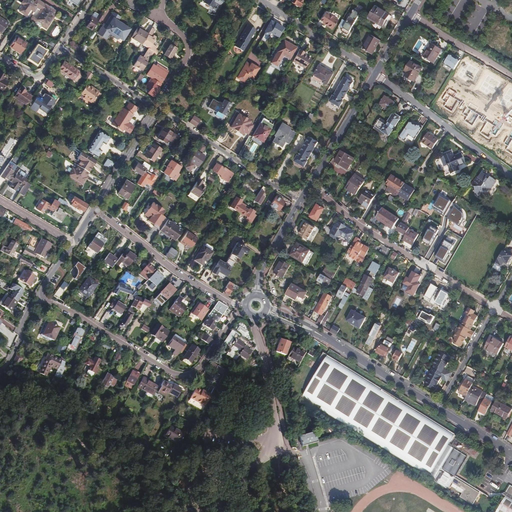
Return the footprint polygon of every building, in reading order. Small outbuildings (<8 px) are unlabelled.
[(30,9),(34,2),(30,0),(23,0),(21,4),(24,5),(20,11),(21,12),(25,15),(26,15),(30,9)] [(36,0),(35,0),(34,2),(30,9),(26,15),(30,9),(35,12),(39,6),(42,8),(36,18),(34,18),(32,21),(35,23),(34,24),(34,26),(38,28),(40,28),(41,26),(46,30),(50,23),(49,22),(55,12),(36,0)] [(344,20),(342,19),(339,26),(351,32),(363,7),(357,4),(352,14),(348,12),(344,20)] [(368,18),(383,26),(389,15),(374,7),(368,18)] [(103,24),(98,32),(100,33),(101,35),(104,37),(106,37),(108,38),(109,35),(117,40),(119,38),(123,41),(130,29),(118,22),(121,17),(113,12),(105,25),(103,24)] [(320,20),(323,22),(327,25),(326,26),(332,29),(337,20),(328,14),(325,12),(320,20)] [(98,22),(102,15),(100,14),(99,15),(96,19),(93,16),(92,16),(90,20),(91,20),(87,27),(92,30),(95,27),(98,22)] [(264,32),(269,34),(269,33),(275,24),(270,21),(264,32)] [(275,24),(269,33),(277,38),(283,28),(282,28),(275,24)] [(239,41),(238,40),(234,46),(242,51),(255,30),(247,25),(239,38),(241,39),(239,41)] [(148,35),(137,28),(131,37),(142,44),(148,35)] [(155,30),(152,28),(148,35),(142,44),(148,48),(149,49),(152,44),(156,37),(154,36),(152,38),(151,37),(155,30)] [(337,37),(342,30),(338,28),(333,35),(337,37)] [(363,49),(372,55),(380,41),(371,35),(363,49)] [(10,47),(20,53),(26,43),(16,36),(10,47)] [(412,50),(423,56),(431,42),(420,36),(412,50)] [(270,64),(276,67),(282,56),(289,60),(295,48),(283,42),(270,64)] [(71,43),(71,47),(78,52),(79,51),(77,49),(78,48),(75,46),(75,43),(71,43)] [(27,59),(37,65),(46,50),(37,44),(27,59)] [(156,46),(152,44),(149,49),(157,53),(158,51),(155,49),(156,46)] [(176,48),(170,45),(164,54),(171,58),(176,48)] [(423,57),(434,64),(442,50),(438,48),(437,49),(430,45),(423,57)] [(149,49),(148,48),(143,57),(139,55),(133,65),(138,68),(149,49)] [(157,53),(149,49),(138,68),(142,70),(147,63),(145,61),(146,59),(145,58),(148,54),(151,56),(152,54),(155,56),(157,53)] [(304,52),(299,50),(291,62),(304,69),(310,59),(303,55),(304,52)] [(444,65),(453,71),(460,61),(450,54),(444,65)] [(78,74),(80,72),(64,62),(58,70),(74,81),(76,78),(78,74)] [(144,75),(147,77),(155,64),(152,62),(144,75)] [(251,65),(249,64),(246,62),(237,78),(240,79),(244,82),(248,75),(253,78),(259,67),(252,63),(251,65)] [(405,77),(414,82),(422,69),(411,63),(409,67),(410,68),(405,77)] [(155,64),(147,77),(151,79),(145,88),(149,90),(149,92),(147,94),(153,97),(158,89),(158,88),(159,86),(162,81),(166,73),(164,72),(165,70),(155,64)] [(473,79),(479,69),(470,64),(467,69),(463,67),(458,76),(466,81),(469,76),(473,79)] [(332,75),(319,67),(314,76),(324,82),(323,83),(326,85),(332,75)] [(89,81),(93,74),(87,71),(83,77),(89,81)] [(494,92),(501,81),(493,76),(489,82),(485,80),(479,89),(487,94),(490,90),(494,92)] [(354,83),(345,78),(334,97),(333,96),(330,102),(331,102),(331,104),(334,105),(336,105),(340,108),(343,102),(342,102),(345,97),(346,95),(349,90),(350,88),(351,88),(354,83)] [(92,89),(90,88),(87,86),(81,95),(85,98),(84,99),(91,104),(92,102),(98,93),(99,92),(93,88),(92,89)] [(26,91),(20,87),(14,97),(26,105),(28,103),(32,97),(25,92),(26,91)] [(458,93),(450,88),(443,100),(448,102),(445,107),(453,112),(460,101),(455,98),(458,93)] [(98,93),(92,102),(95,104),(101,94),(98,93)] [(511,103),(511,93),(510,96),(506,93),(500,103),(508,108),(511,103)] [(39,107),(47,112),(53,104),(39,95),(33,104),(38,108),(39,107)] [(386,97),(383,101),(380,105),(390,111),(396,103),(386,97)] [(218,102),(216,106),(219,108),(217,112),(223,115),(225,116),(227,113),(226,112),(230,104),(223,100),(221,104),(218,102)] [(478,107),(471,102),(464,114),(468,116),(465,121),(473,126),(480,114),(476,112),(478,107)] [(124,110),(121,109),(114,121),(112,125),(122,131),(123,132),(124,131),(127,133),(129,134),(134,126),(132,125),(129,123),(133,115),(135,111),(135,112),(137,109),(132,106),(129,104),(124,110)] [(58,120),(69,127),(74,119),(68,115),(67,115),(63,112),(58,120)] [(244,118),(238,114),(230,128),(242,134),(243,132),(247,134),(252,125),(243,120),(244,118)] [(388,124),(382,134),(383,132),(386,134),(390,137),(394,131),(393,130),(395,127),(396,128),(401,120),(402,118),(395,114),(394,115),(389,123),(389,124),(388,124)] [(194,116),(189,123),(192,124),(196,127),(200,120),(194,116)] [(382,134),(388,124),(381,119),(379,123),(378,122),(376,124),(377,125),(375,129),(382,134)] [(497,136),(504,124),(497,119),(494,124),(489,121),(482,133),(490,138),(493,133),(497,136)] [(262,142),(271,128),(272,125),(267,122),(265,125),(264,127),(259,124),(252,136),(262,142)] [(410,122),(399,137),(405,140),(409,134),(415,138),(422,128),(417,125),(416,126),(410,122)] [(272,142),(281,147),(285,141),(289,142),(294,133),(289,130),(290,128),(281,124),(274,136),(275,137),(272,142)] [(157,138),(170,146),(176,135),(163,128),(157,138)] [(100,131),(87,152),(97,158),(101,151),(99,149),(102,143),(105,144),(109,137),(100,131)] [(433,149),(439,140),(434,137),(428,133),(422,142),(428,146),(433,149)] [(9,137),(0,152),(0,167),(16,141),(9,137)] [(318,143),(309,137),(298,156),(297,156),(294,161),(295,162),(296,163),(299,165),(300,165),(304,167),(307,162),(307,161),(309,157),(310,155),(311,155),(314,150),(313,149),(314,148),(315,148),(318,143)] [(145,156),(153,162),(161,149),(152,144),(145,156)] [(205,147),(200,144),(195,151),(184,168),(189,172),(195,164),(198,166),(204,157),(200,154),(205,147)] [(339,149),(332,163),(348,172),(355,158),(339,149)] [(74,164),(88,173),(93,166),(96,161),(91,158),(82,152),(74,164)] [(223,158),(219,156),(214,163),(216,164),(211,170),(220,176),(220,178),(226,182),(232,174),(223,168),(222,168),(218,166),(223,158)] [(455,159),(447,162),(452,175),(469,169),(465,160),(456,163),(455,159)] [(106,167),(110,170),(114,164),(107,160),(104,166),(106,167)] [(165,174),(174,181),(178,175),(176,174),(180,167),(177,165),(176,167),(172,164),(173,162),(170,160),(166,167),(163,165),(159,170),(165,174)] [(149,165),(144,162),(141,166),(138,164),(133,170),(142,175),(143,173),(146,169),(149,165)] [(12,174),(14,172),(10,169),(12,166),(8,164),(0,176),(4,179),(5,177),(8,180),(12,174)] [(86,176),(88,173),(74,164),(72,168),(73,168),(70,172),(71,173),(69,176),(83,185),(85,182),(84,181),(86,176)] [(25,182),(27,180),(24,178),(17,173),(15,175),(12,174),(8,180),(13,183),(10,188),(15,191),(21,183),(23,185),(25,182)] [(142,175),(136,184),(142,188),(145,184),(147,184),(148,183),(151,186),(154,181),(154,180),(156,177),(152,174),(150,178),(143,173),(142,175)] [(173,184),(175,181),(174,181),(165,174),(165,175),(163,177),(173,184)] [(479,179),(478,178),(472,186),(475,188),(476,191),(475,193),(476,194),(476,196),(479,196),(479,200),(484,199),(484,193),(492,192),(491,190),(497,182),(492,178),(490,181),(487,179),(488,178),(483,174),(479,179)] [(215,179),(208,175),(206,180),(212,183),(215,179)] [(400,194),(405,185),(405,184),(392,176),(386,185),(400,194)] [(345,189),(356,196),(364,184),(353,177),(345,189)] [(202,182),(198,180),(189,193),(187,196),(196,201),(198,198),(205,188),(200,185),(202,182)] [(118,193),(126,199),(134,186),(126,181),(118,193)] [(0,193),(3,195),(8,185),(3,182),(0,186),(0,193)] [(31,185),(27,182),(25,185),(19,193),(24,196),(31,185)] [(400,194),(399,195),(409,201),(415,191),(405,185),(400,194)] [(266,189),(263,187),(254,201),(259,205),(264,197),(262,195),(266,189)] [(511,197),(511,191),(505,187),(502,191),(511,198),(511,197)] [(375,198),(365,192),(361,198),(365,201),(362,205),(368,209),(375,198)] [(271,202),(270,205),(282,213),(285,208),(286,203),(277,197),(278,196),(276,195),(275,196),(271,202)] [(76,208),(84,212),(88,204),(74,196),(70,202),(72,203),(71,206),(76,209),(76,208)] [(252,217),(254,214),(255,211),(249,208),(248,210),(244,208),(239,205),(241,203),(242,201),(236,197),(230,207),(229,207),(235,211),(236,211),(250,219),(252,217)] [(451,202),(442,197),(436,207),(454,217),(451,221),(461,226),(464,220),(465,217),(463,213),(456,206),(451,203),(451,202)] [(36,209),(44,214),(46,209),(49,211),(46,214),(61,223),(66,214),(61,212),(62,210),(59,208),(58,209),(57,209),(60,203),(54,200),(51,205),(42,199),(36,209)] [(148,220),(158,206),(153,202),(144,214),(149,218),(148,220)] [(310,216),(317,220),(324,208),(317,204),(310,216)] [(166,220),(167,219),(161,215),(164,210),(158,206),(148,220),(154,225),(153,226),(159,231),(160,230),(166,220)] [(383,225),(392,230),(398,220),(382,209),(376,219),(384,224),(383,225)] [(396,233),(399,235),(405,226),(411,215),(407,213),(396,233)] [(10,222),(25,229),(26,226),(23,224),(23,223),(15,219),(14,221),(11,219),(10,222)] [(182,230),(166,220),(160,230),(171,237),(175,240),(182,230)] [(330,235),(338,239),(341,234),(350,239),(354,232),(345,227),(346,226),(338,221),(330,235)] [(300,233),(309,238),(315,228),(306,223),(300,233)] [(404,238),(408,230),(409,228),(405,226),(399,235),(404,238)] [(439,232),(431,227),(422,242),(430,246),(439,232)] [(402,241),(407,243),(413,233),(408,230),(404,238),(402,241)] [(187,231),(179,242),(183,245),(184,244),(189,247),(191,247),(197,238),(187,231)] [(413,233),(407,243),(412,247),(418,236),(413,233)] [(357,260),(365,245),(360,242),(361,239),(357,237),(346,255),(356,261),(357,260)] [(43,258),(50,243),(41,239),(34,253),(24,248),(22,252),(33,259),(36,254),(43,258)] [(103,245),(94,239),(88,247),(97,254),(103,245)] [(6,248),(4,253),(11,257),(17,244),(11,241),(8,248),(6,248)] [(450,243),(445,241),(436,257),(445,261),(453,247),(449,245),(450,243)] [(227,259),(233,263),(240,251),(245,254),(247,249),(236,243),(232,251),(227,259)] [(291,255),(308,264),(315,252),(298,243),(291,255)] [(370,248),(365,245),(357,260),(362,264),(366,258),(365,258),(370,248)] [(194,260),(202,247),(202,246),(193,260),(194,260)] [(177,251),(170,247),(164,256),(167,258),(169,256),(172,258),(177,251)] [(212,252),(202,247),(194,260),(201,265),(205,259),(207,260),(212,252)] [(496,264),(503,268),(505,264),(508,266),(511,259),(511,255),(504,251),(496,264)] [(114,258),(109,254),(103,261),(102,263),(105,265),(106,263),(112,268),(117,261),(118,260),(121,255),(122,254),(118,252),(114,258)] [(117,261),(115,264),(118,266),(121,262),(128,267),(135,257),(128,252),(125,257),(121,255),(118,260),(117,261)] [(19,261),(31,267),(33,263),(21,257),(19,261)] [(233,263),(227,259),(224,264),(218,261),(212,273),(216,275),(219,269),(227,273),(233,263)] [(496,264),(493,268),(500,272),(503,268),(496,264)] [(150,277),(155,272),(148,265),(143,270),(140,273),(139,275),(147,280),(148,280),(148,279),(150,277)] [(269,281),(278,286),(287,271),(278,266),(269,281)] [(324,274),(332,278),(334,274),(326,269),(324,274)] [(383,281),(393,286),(398,276),(388,270),(383,281)] [(19,280),(30,287),(35,277),(25,271),(19,280)] [(343,284),(346,278),(350,273),(347,271),(344,277),(339,274),(337,279),(336,278),(335,280),(343,284)] [(162,278),(155,272),(150,277),(148,279),(148,280),(155,286),(162,278)] [(418,283),(421,277),(414,272),(410,279),(408,278),(405,283),(410,286),(407,292),(414,296),(420,285),(418,283)] [(324,282),(329,285),(332,280),(331,279),(322,274),(321,274),(318,280),(323,284),(324,282)] [(367,301),(373,289),(369,287),(373,279),(366,275),(357,292),(364,295),(363,298),(367,301)] [(78,291),(88,298),(97,285),(88,278),(78,291)] [(353,290),(356,284),(346,278),(343,284),(348,287),(353,290)] [(64,290),(68,284),(63,281),(60,288),(64,290)] [(222,292),(221,294),(227,297),(235,285),(229,282),(225,288),(226,289),(223,293),(222,292)] [(24,291),(12,283),(8,288),(12,291),(9,297),(17,302),(24,291)] [(157,297),(163,303),(175,290),(169,284),(157,297)] [(301,298),(305,291),(302,290),(292,284),(286,294),(296,300),(299,296),(301,298)] [(341,298),(348,287),(343,284),(337,295),(341,298)] [(114,294),(117,295),(120,292),(120,291),(130,294),(131,291),(118,286),(117,290),(114,294)] [(427,301),(437,307),(443,296),(433,290),(427,301)] [(315,311),(322,315),(332,297),(325,293),(318,305),(315,310),(315,311)] [(9,297),(4,294),(0,300),(0,304),(11,312),(17,302),(9,297)] [(339,306),(342,308),(348,296),(345,295),(339,306)] [(169,310),(179,317),(186,307),(180,302),(182,299),(178,296),(169,310)] [(151,304),(147,302),(145,300),(136,297),(135,300),(134,301),(131,307),(138,311),(141,304),(148,308),(151,304)] [(113,301),(110,307),(113,309),(112,310),(121,316),(126,308),(117,302),(117,303),(113,301)] [(218,302),(208,317),(213,321),(216,323),(227,307),(218,302)] [(190,313),(200,320),(207,311),(197,303),(190,313)] [(460,323),(469,328),(476,315),(471,313),(473,310),(467,306),(463,313),(465,314),(460,323)] [(128,312),(120,325),(125,328),(133,315),(128,312)] [(351,314),(344,325),(358,333),(364,322),(351,314)] [(384,320),(389,323),(392,318),(387,314),(384,320)] [(213,321),(208,317),(202,326),(203,327),(204,326),(211,331),(215,325),(212,322),(213,321)] [(48,323),(43,335),(53,339),(58,327),(48,323)] [(465,335),(468,336),(470,333),(471,330),(469,328),(460,323),(459,323),(457,327),(454,332),(452,336),(454,337),(452,341),(455,343),(455,344),(459,346),(465,335)] [(333,333),(336,335),(340,328),(334,324),(330,331),(333,333)] [(376,324),(369,337),(374,339),(381,327),(376,324)] [(151,334),(162,342),(169,332),(157,325),(151,334)] [(140,330),(147,335),(149,330),(142,326),(140,330)] [(245,337),(249,332),(239,326),(236,331),(245,337)] [(75,329),(70,339),(78,343),(83,333),(75,329)] [(229,346),(237,334),(232,331),(224,343),(229,346)] [(200,339),(209,345),(212,340),(203,334),(200,339)] [(239,336),(237,334),(229,346),(231,348),(227,355),(235,360),(239,355),(246,360),(251,352),(249,350),(251,347),(246,345),(247,343),(244,341),(245,339),(240,335),(239,336)] [(172,353),(177,356),(185,343),(174,335),(167,345),(175,350),(172,353)] [(485,347),(497,354),(503,343),(491,336),(485,347)] [(276,352),(286,356),(290,342),(280,339),(276,352)] [(376,352),(386,357),(391,349),(390,348),(392,344),(386,341),(384,345),(381,343),(376,352)] [(184,359),(189,362),(191,359),(193,360),(198,352),(191,347),(184,359)] [(298,362),(303,353),(293,347),(288,356),(298,362)] [(307,354),(313,357),(316,351),(310,348),(307,354)] [(319,359),(322,361),(327,352),(324,350),(319,359)] [(396,350),(392,358),(398,361),(402,354),(396,350)] [(434,364),(432,368),(442,374),(445,370),(442,368),(444,366),(450,357),(439,351),(432,363),(434,364)] [(17,354),(13,361),(20,365),(23,358),(17,352),(17,354)] [(46,358),(39,373),(46,377),(50,367),(57,370),(61,361),(50,356),(48,359),(46,358)] [(91,361),(88,366),(89,367),(86,374),(91,377),(93,373),(95,373),(97,369),(95,368),(99,361),(94,358),(92,361),(91,361)] [(61,361),(57,370),(54,377),(59,379),(64,368),(63,368),(65,362),(61,361)] [(210,363),(208,367),(219,371),(220,367),(210,363)] [(423,385),(433,390),(440,378),(442,374),(432,368),(425,379),(426,379),(423,385)] [(139,372),(133,369),(126,382),(132,386),(139,372)] [(111,376),(107,374),(101,384),(107,388),(113,379),(110,377),(111,376)] [(153,396),(157,387),(149,382),(150,381),(147,379),(143,377),(137,387),(141,389),(153,396)] [(167,392),(171,385),(163,381),(156,393),(164,397),(167,392)] [(463,396),(465,398),(472,386),(473,383),(470,383),(468,381),(464,389),(461,395),(463,396)] [(173,386),(171,385),(167,392),(176,397),(180,389),(173,385),(173,386)] [(465,398),(465,400),(476,406),(480,399),(483,401),(487,394),(472,386),(465,398)] [(205,407),(211,395),(206,393),(205,394),(202,392),(196,388),(190,398),(205,407)] [(491,410),(507,419),(511,409),(496,401),(491,410)] [(478,411),(485,414),(490,405),(483,402),(478,411)] [(164,438),(177,446),(183,435),(170,428),(164,438)] [(301,446),(316,441),(313,431),(298,436),(301,446)] [(477,457),(479,451),(466,446),(464,453),(477,457)] [(454,474),(479,489),(487,494),(489,491),(457,472),(464,460),(463,459),(454,474)] [(511,511),(511,499),(506,496),(505,498),(495,511),(511,511)]
